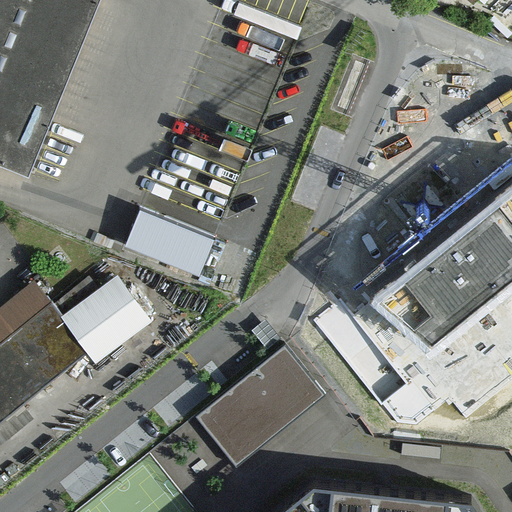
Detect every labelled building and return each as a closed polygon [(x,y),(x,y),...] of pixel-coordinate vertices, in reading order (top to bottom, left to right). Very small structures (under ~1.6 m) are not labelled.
[(0,0),(0,167),(25,178),(97,0),(0,0)] [(511,177),(370,294),(430,351),(511,282),(511,177)] [(142,203),(127,243),(203,272),(218,232),(142,203)] [(114,278),(69,311),(47,284),(0,321),(0,425),(95,349),(99,354),(145,318),(114,278)] [(285,348),(196,418),(236,467),(324,397),(285,348)] [(272,511),(484,511),(473,495),(315,478),(272,511)]
